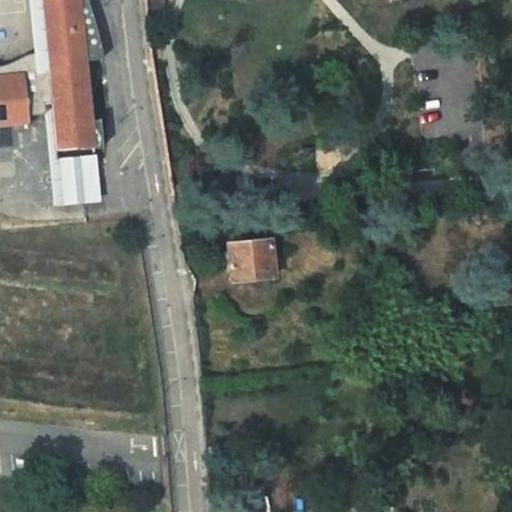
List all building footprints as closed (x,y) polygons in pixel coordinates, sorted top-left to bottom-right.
[(0,153),(29,152),(28,142),(48,140),(47,133),(55,133),(59,177),(85,174),(86,179),(105,177),(103,150),(95,150),(90,98),(86,98),(85,90),(106,88),(103,72),(101,67),(101,65),(99,60),(99,57),(98,52),(97,51),(98,51),(96,46),(96,45),(95,42),(89,23),(87,18),(87,17),(85,13),(85,11),(81,1),(80,0),(52,0),(56,46),(57,63),(48,63),(50,84),(43,85),(43,82),(37,83),(33,83),(16,91),(8,94),(0,95),(0,153)] [(29,0),(37,83),(43,82),(43,85),(50,84),(48,63),(57,63),(56,46),(52,0),(80,0),(81,1),(80,0),(29,0)] [(377,0),(373,28),(374,35),(379,38),(385,41),(435,44),(438,0),(377,0)] [(55,133),(47,133),(48,140),(57,235),(104,231),(100,185),(60,188),(59,177),(55,133)] [(237,267),(239,306),(284,302),(281,264),(237,267)]
